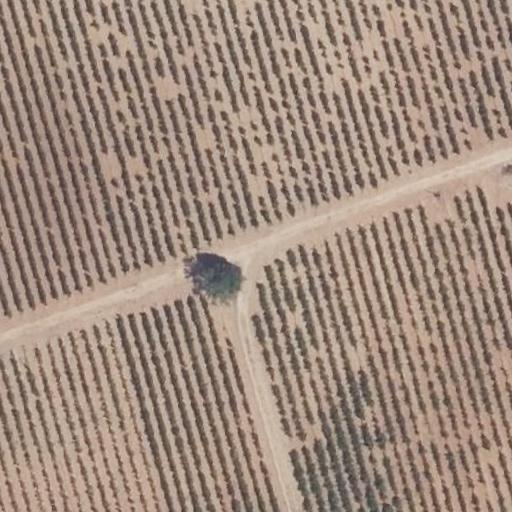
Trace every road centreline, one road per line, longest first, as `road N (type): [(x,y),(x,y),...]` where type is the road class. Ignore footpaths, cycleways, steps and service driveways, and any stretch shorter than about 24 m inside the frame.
road 1 (track): [(511,149),(0,338)]
road 2 (track): [(244,249),(235,319),(289,511)]
